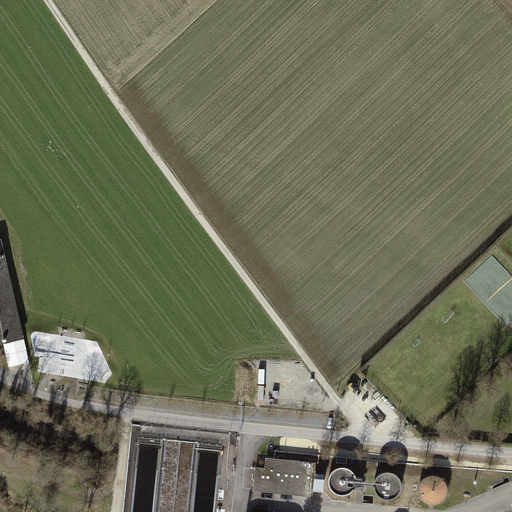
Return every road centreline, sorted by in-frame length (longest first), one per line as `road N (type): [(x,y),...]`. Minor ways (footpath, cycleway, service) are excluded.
road 1 (track): [(381,441),(332,394),(48,0)]
road 2 (unclassified): [(511,452),(158,418),(66,401),(0,376)]
